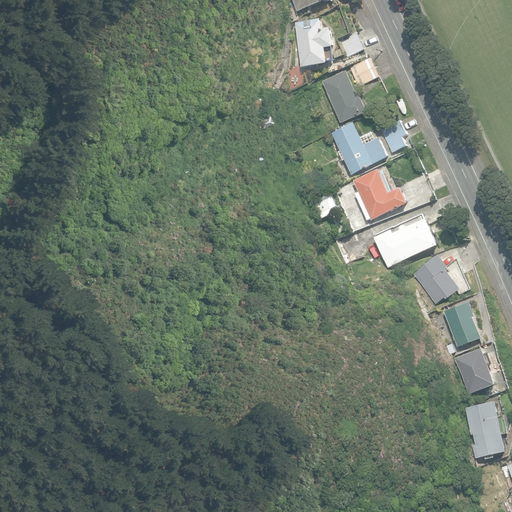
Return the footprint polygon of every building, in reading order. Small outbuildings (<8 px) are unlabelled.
[(295,0),(300,11),(328,0),(295,0)] [(297,22),(304,67),(330,63),(328,48),(336,46),(333,28),(325,29),(323,19),(297,22)] [(342,39),(349,56),(366,49),(359,33),(342,39)] [(352,67),(360,87),(381,77),(373,58),(352,67)] [(323,80),(343,123),(369,111),(361,95),(359,95),(348,69),(323,80)] [(259,121),(262,128),(272,123),(269,116),(259,121)] [(382,129),(394,153),(408,145),(404,136),(409,134),(402,120),(382,129)] [(333,133),(355,176),(391,158),(381,138),(367,145),(355,122),(333,133)] [(356,180),(374,220),(411,203),(404,188),(392,193),(381,169),(356,180)] [(377,236),(390,267),(441,245),(430,218),(396,233),(394,229),(377,236)] [(416,273),(438,305),(462,288),(454,275),(459,272),(454,265),(452,266),(444,254),(416,273)] [(446,311),(459,347),(484,338),(476,318),(478,317),(472,301),(446,311)] [(457,359),(470,394),(498,384),(486,348),(457,359)] [(507,415),(502,416),(499,401),(468,408),(474,434),(476,434),(478,444),(475,444),(478,458),(509,451),(505,434),(511,432),(507,415)]
